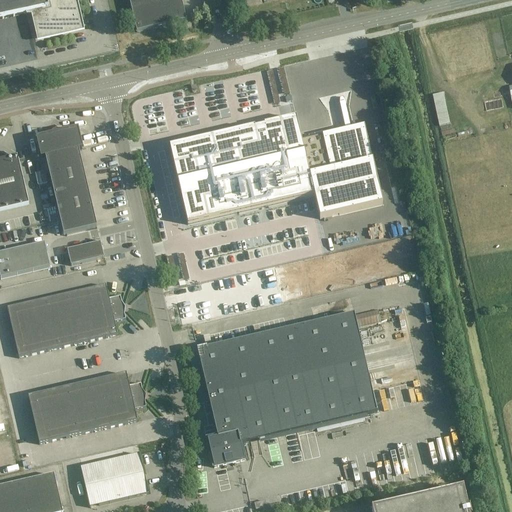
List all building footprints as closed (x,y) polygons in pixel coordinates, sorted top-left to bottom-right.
[(40,39),(73,31),(72,28),(73,27),(74,28),(77,24),(76,23),(76,22),(79,21),(74,0),(0,0),(0,20),(34,12),(40,39)] [(128,0),(137,33),(186,22),(181,0),(128,0)] [(443,93),(432,96),(439,126),(450,124),(443,93)] [(254,129),(170,148),(188,226),(314,196),(320,220),(382,206),(364,127),(301,141),(296,119),(264,127),(263,127),(263,128),(256,130),(256,129),(255,129),(254,129)] [(78,130),(37,140),(41,159),(45,158),(64,236),(97,229),(78,151),(82,150),(78,130)] [(0,212),(29,205),(17,157),(0,160),(0,212)] [(71,267),(104,259),(100,243),(67,251),(71,267)] [(44,245),(0,255),(0,278),(0,280),(50,269),(44,245)] [(106,287),(7,309),(19,359),(117,336),(114,323),(126,321),(125,315),(122,312),(120,307),(122,303),(120,297),(109,300),(106,287)] [(354,316),(197,352),(218,440),(208,442),(214,469),(244,462),(240,445),(377,414),(354,316)] [(141,394),(142,390),(141,385),(129,387),(126,375),(28,398),(39,446),(137,423),(135,411),(146,408),(145,403),(142,399),(141,394)] [(83,469),(81,469),(90,509),(149,495),(140,455),(87,467),(87,464),(82,465),(83,469)] [(62,511),(54,476),(36,480),(43,511),(62,511)] [(0,511),(43,511),(36,480),(0,488),(0,511)] [(468,511),(463,491),(372,511),(371,511),(468,511)] [(265,502),(254,504),(256,510),(266,508),(265,502)]
